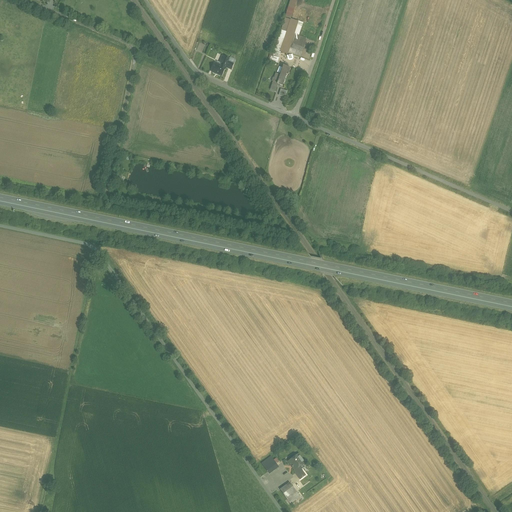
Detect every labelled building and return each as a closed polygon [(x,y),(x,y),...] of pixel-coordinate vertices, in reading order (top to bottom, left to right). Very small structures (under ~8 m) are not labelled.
[(295,0),(291,0),(285,18),(290,20),(297,0),(295,0)] [(280,52),(290,20),(285,18),(271,62),(277,64),(281,52),(280,52)] [(298,22),(290,20),(280,52),(281,52),(288,55),(288,53),(291,44),(295,34),(298,22)] [(303,24),(298,22),(295,34),(299,36),(303,24)] [(295,34),(291,44),(303,48),(306,38),(299,36),(295,34)] [(303,48),(291,44),(288,53),(300,57),(303,48)] [(232,64),(225,61),(223,64),(224,65),(223,67),(225,68),(229,70),(232,64)] [(223,67),(215,64),(212,72),(222,76),(225,68),(223,67)] [(280,75),(276,74),(270,90),(275,92),(278,84),(283,86),(289,67),(283,65),(280,75)] [(287,91),(281,89),(279,95),(285,97),(287,91)] [(299,455),(295,458),(294,457),(288,462),(295,470),(299,467),(305,463),(299,455)] [(277,465),(271,456),(261,463),(268,472),(277,465)] [(305,475),(299,467),(295,470),(294,471),(300,479),(305,475)] [(290,483),(280,490),(290,504),(300,497),(290,483)]
